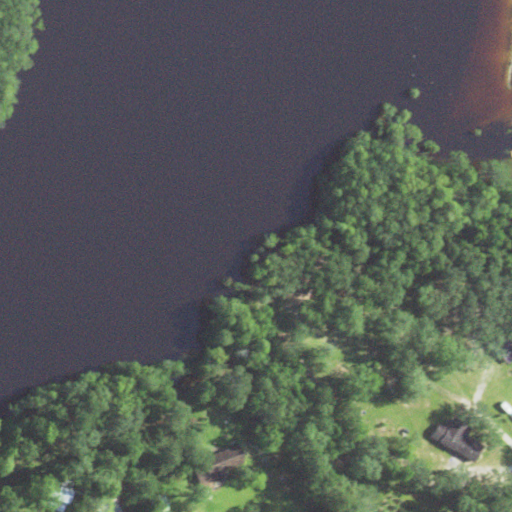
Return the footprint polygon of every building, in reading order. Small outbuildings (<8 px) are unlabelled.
[(351,399),(357,393),(363,399),(358,405),(351,399)] [(374,406),(380,400),(387,407),(381,413),(374,406)] [(448,428),(440,423),(431,437),(474,463),(484,446),(467,436),(472,428),(454,417),(448,428)] [(234,448),(240,465),(217,474),(221,483),(206,489),(207,491),(198,494),(191,476),(199,473),(196,464),(234,448)] [(113,472),(116,493),(102,495),(99,473),(100,473),(99,466),(111,465),(112,472),(113,472)] [(45,511),(36,509),(45,479),(67,485),(59,511),(45,511)] [(166,503),(167,509),(164,510),(164,511),(149,511),(147,501),(160,499),(162,504),(166,503)]
